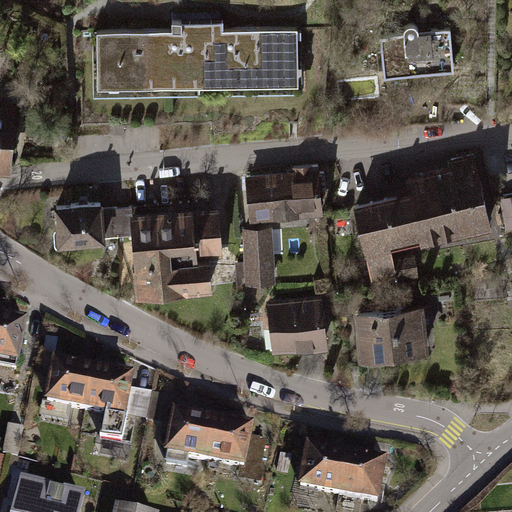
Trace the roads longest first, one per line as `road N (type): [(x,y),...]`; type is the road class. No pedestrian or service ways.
road 1 (residential): [(0,248),(177,344),(262,379),(430,419),(484,460)]
road 2 (residential): [(0,181),(511,137)]
